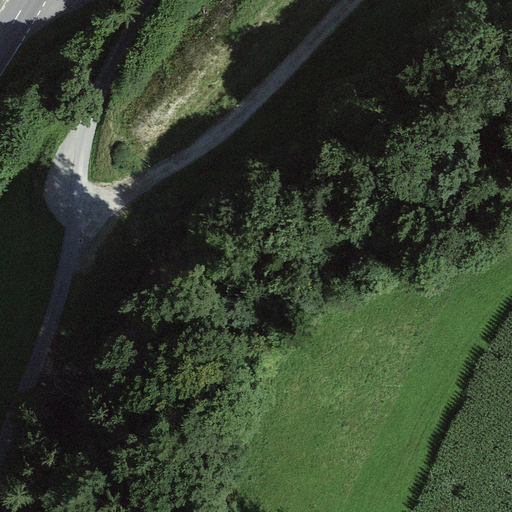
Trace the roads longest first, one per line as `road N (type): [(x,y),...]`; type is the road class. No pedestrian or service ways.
road 1 (unclassified): [(0,451),(46,342),(81,202),(95,91),(150,0)]
road 2 (track): [(81,202),(107,205),(219,137),(348,0)]
